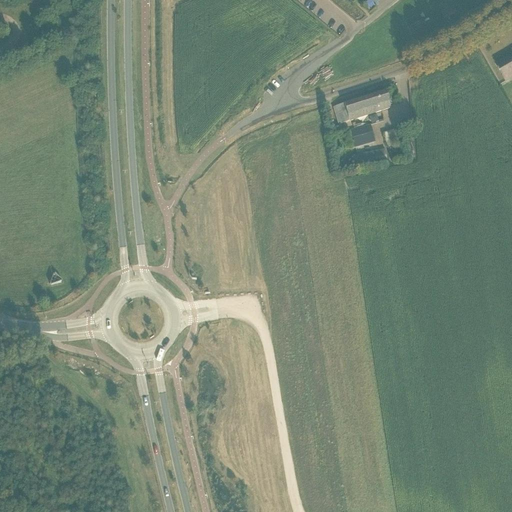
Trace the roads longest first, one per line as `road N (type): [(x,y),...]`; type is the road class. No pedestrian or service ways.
road 1 (secondary): [(111,0),(120,292)]
road 2 (secondary): [(147,286),(126,103),(127,0)]
road 3 (unclassified): [(283,109),(404,67),(511,11)]
road 4 (track): [(220,307),(252,306),(260,317),(299,511)]
road 5 (secondary): [(189,511),(155,370),(159,351)]
road 6 (secondary): [(131,355),(172,511)]
road 7 (residential): [(283,109),(280,91),(388,0)]
